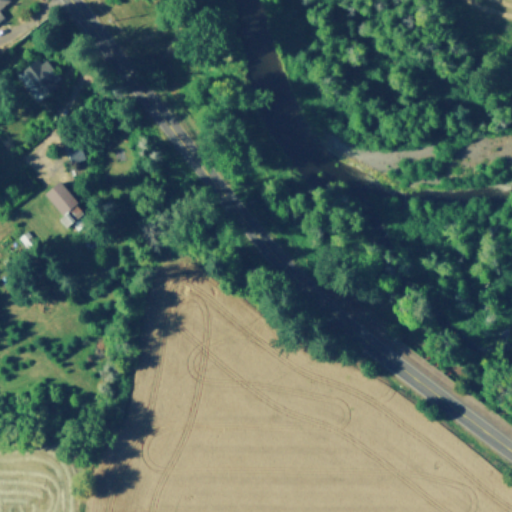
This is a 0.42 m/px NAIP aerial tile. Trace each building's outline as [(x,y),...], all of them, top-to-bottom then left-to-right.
[(0,0),(0,15),(9,8),(1,0),(0,0)] [(0,0),(0,18),(2,17),(0,14),(0,6),(8,0),(7,0),(0,0)] [(45,57),(58,73),(52,77),(56,82),(35,99),(14,72),(35,56),(39,61),(45,57)] [(63,142),(78,136),(86,156),(71,162),(63,142)] [(41,194),(55,181),(75,203),(61,216),(41,194)] [(25,227),(36,241),(17,258),(5,244),(25,227)]
